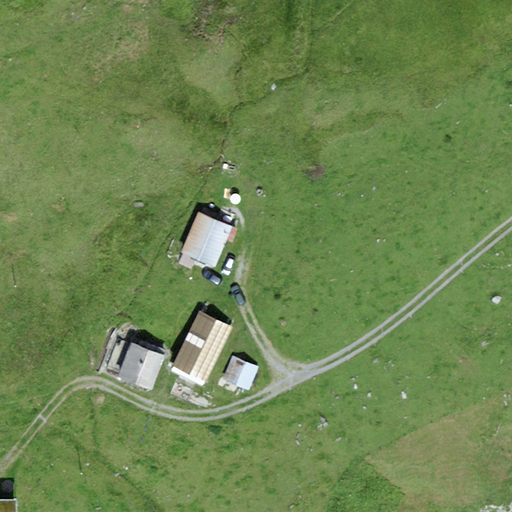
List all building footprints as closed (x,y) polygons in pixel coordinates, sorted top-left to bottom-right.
[(238,228),(198,211),(180,254),(216,270),(228,242),(232,243),(238,228)] [(233,327),(199,312),(172,371),(206,387),(233,327)] [(166,357),(132,343),(118,377),(152,391),(166,357)] [(259,366),(233,357),(225,380),(250,390),(259,366)] [(16,511),(17,499),(0,498),(0,511),(16,511)]
